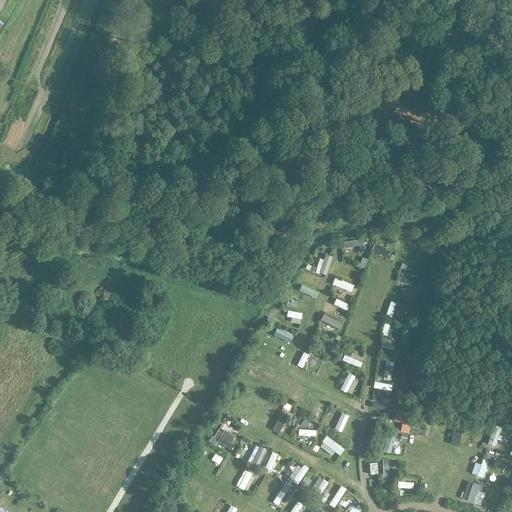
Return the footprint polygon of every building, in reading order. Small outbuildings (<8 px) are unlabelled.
[(343,241),(345,248),(358,244),(356,238),(343,241)] [(389,258),(392,248),(375,243),(371,252),(389,258)] [(324,259),(319,257),(315,271),(327,275),(333,255),(326,253),(324,259)] [(359,266),(365,268),(367,258),(362,257),(359,266)] [(307,263),(305,268),(314,271),(316,267),(307,263)] [(398,271),(396,281),(419,287),(422,277),(398,271)] [(351,291),(354,284),(335,276),(332,284),(351,291)] [(299,289),(315,298),(318,292),(302,283),(299,289)] [(347,309),(350,303),(336,297),(333,303),(347,309)] [(392,316),(396,302),(390,300),(386,314),(392,316)] [(288,309),(287,315),(301,319),(303,313),(288,309)] [(320,319),(339,329),(342,322),(323,313),(320,319)] [(382,333),(387,335),(390,322),(385,321),(382,333)] [(273,334),(290,342),(294,335),(277,327),(273,334)] [(303,351),(297,365),(303,367),(308,353),(303,351)] [(343,360),(360,366),(363,356),(352,352),(350,356),(345,355),(343,360)] [(391,379),(394,360),(386,359),(384,378),(391,379)] [(326,371),(331,372),(333,365),(322,362),(317,377),(323,379),(326,371)] [(276,378),(279,371),(260,363),(254,376),(260,378),(263,372),(276,378)] [(347,392),(354,374),(348,372),(340,389),(347,392)] [(348,390),(352,392),(357,381),(353,379),(348,390)] [(135,380),(131,389),(143,395),(147,386),(135,380)] [(374,381),(374,387),(392,389),(393,383),(374,381)] [(297,401),(306,386),(301,383),(292,398),(297,401)] [(245,395),(244,398),(237,396),(232,411),(237,413),(239,409),(250,412),(255,399),(245,395)] [(261,414),(267,416),(272,402),(260,398),(258,404),(264,406),(261,414)] [(313,411),(316,413),(313,420),(319,422),(327,402),(322,400),(320,405),(316,404),(313,411)] [(386,410),(388,404),(372,400),(370,406),(386,410)] [(258,419),(262,406),(257,404),(252,417),(258,419)] [(402,422),(400,430),(409,432),(413,411),(396,408),(393,420),(402,422)] [(273,428),(279,432),(288,414),(282,411),(273,428)] [(342,411),(334,428),(341,431),(349,415),(342,411)] [(445,434),(446,418),(432,417),(432,433),(445,434)] [(311,428),(314,423),(304,418),(301,423),(311,428)] [(424,434),(426,424),(412,422),(411,431),(424,434)] [(488,445),(496,446),(500,428),(492,426),(488,445)] [(454,427),(450,443),(459,445),(463,429),(454,427)] [(215,443),(216,441),(231,448),(237,435),(224,429),(223,432),(216,429),(210,441),(215,443)] [(383,449),(390,452),(396,435),(388,433),(383,449)] [(327,435),(320,445),(332,454),(334,450),(340,454),(345,447),(327,435)] [(249,459),(260,464),(266,448),(255,444),(249,459)] [(272,450),(264,467),(272,471),(280,454),(272,450)] [(481,463),(475,461),(472,473),(484,476),(490,455),(484,453),(481,463)] [(227,460),(219,473),(227,477),(234,464),(227,460)] [(307,469),(298,462),(288,478),(297,484),(307,469)] [(237,487),(246,489),(251,472),(242,470),(237,487)] [(313,489),(323,493),(328,480),(318,476),(313,489)] [(311,481),(305,477),(299,485),(305,489),(311,481)] [(281,484),(287,489),(290,484),(284,479),(281,484)] [(485,492),(478,490),(480,484),(468,480),(461,497),(480,504),(485,492)] [(201,500),(208,489),(195,481),(189,492),(201,500)] [(340,484),(329,504),(335,507),(346,488),(340,484)] [(280,504),(284,492),(278,490),(274,502),(280,504)] [(2,501),(11,505),(15,497),(6,492),(2,501)] [(298,500),(289,511),(297,511),(303,504),(298,500)] [(357,511),(362,507),(357,503),(348,511),(357,511)]
